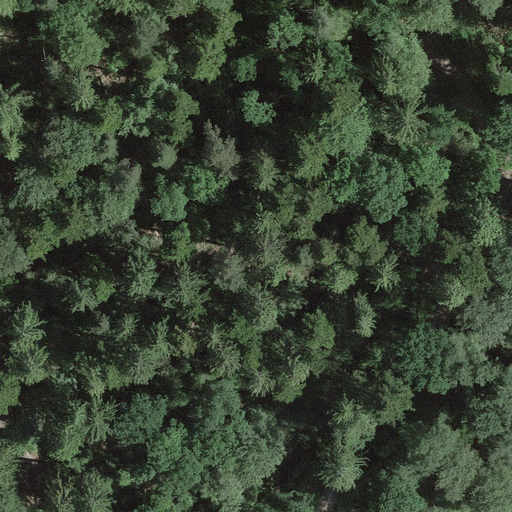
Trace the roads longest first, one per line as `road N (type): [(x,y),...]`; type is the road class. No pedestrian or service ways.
road 1 (track): [(0,231),(225,178),(300,149),(399,66),(425,60),(456,74),(511,157)]
road 2 (track): [(511,197),(350,459),(333,511)]
road 3 (track): [(244,0),(242,80),(225,178)]
